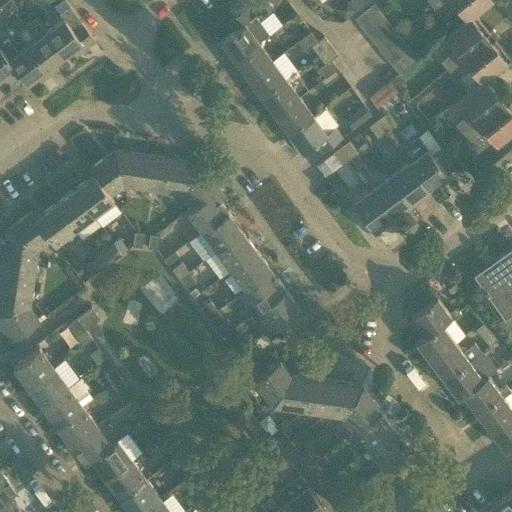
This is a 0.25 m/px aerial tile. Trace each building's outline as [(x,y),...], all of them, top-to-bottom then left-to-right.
[(12,0),(7,0),(0,5),(0,10),(3,15),(16,5),(12,0)] [(349,0),(357,10),(369,0),(349,0)] [(456,7),(466,19),(474,13),(490,0),(491,0),(492,0),(426,0),(432,7),(441,0),(447,0),(435,10),(442,18),(456,7)] [(355,18),(362,27),(380,12),(374,4),(355,18)] [(45,32),(63,56),(73,49),(77,54),(95,40),(69,5),(58,13),(63,18),(45,31),(45,32)] [(252,16),(245,7),(226,21),(233,31),(220,41),(228,51),(222,55),(229,63),(259,41),(269,34),(254,14),(252,16)] [(362,27),(369,36),(387,21),(380,12),(362,27)] [(489,31),(474,13),(466,19),(444,36),(455,49),(441,61),(447,69),(462,57),(464,61),(450,72),(457,80),(471,69),(481,81),(489,75),(506,62),(511,59),(495,39),(499,36),(492,29),(489,31)] [(53,63),(63,56),(45,32),(45,31),(35,17),(25,24),(35,39),(27,45),(49,75),(57,68),(53,63)] [(369,36),(377,45),(395,30),(387,21),(369,36)] [(377,45),(384,54),(402,40),(395,30),(377,45)] [(304,49),(311,45),(317,40),(310,31),(298,40),(304,49)] [(311,45),(318,54),(330,45),(324,36),(317,41),(317,40),(311,45)] [(7,38),(0,43),(0,46),(9,58),(8,59),(19,72),(18,73),(26,83),(36,76),(40,81),(49,75),(27,45),(17,52),(7,38)] [(384,54),(391,64),(409,48),(402,40),(384,54)] [(247,77),(272,59),(259,41),(229,63),(235,72),(240,68),(247,77)] [(318,54),(324,62),(325,62),(330,58),(331,58),(337,54),(330,45),(318,54)] [(19,72),(8,59),(9,58),(0,46),(0,77),(6,73),(10,79),(18,73),(19,72)] [(417,58),(409,48),(391,64),(398,73),(417,58)] [(324,62),(324,63),(318,68),(325,76),(337,67),(331,58),(330,58),(325,62),(324,62)] [(272,59),(247,77),(255,87),(249,91),(256,100),(286,78),(272,59)] [(479,124),(465,135),(471,143),(485,132),(496,145),(511,131),(511,104),(510,102),(511,100),(511,97),(507,91),(504,94),(489,75),(481,81),(459,99),(470,112),(456,124),(462,132),(476,121),(479,124)] [(268,104),(275,114),(299,96),(286,78),(256,100),(262,108),(268,104)] [(377,105),(395,90),(388,81),(370,96),(377,105)] [(299,96),(275,114),(282,124),(277,128),(283,137),(313,115),(299,96)] [(371,115),(364,104),(357,109),(365,120),(371,115)] [(342,137),(334,126),(337,124),(324,106),(313,115),(283,137),(289,145),(295,141),(302,151),(315,142),(322,151),(342,137)] [(377,119),(386,130),(394,124),(385,113),(377,119)] [(378,136),(386,130),(377,119),(369,125),(378,136)] [(349,140),(341,146),(349,157),(357,151),(349,140)] [(333,152),(341,163),(349,157),(341,146),(333,152)] [(427,148),(409,161),(429,188),(447,174),(427,148)] [(93,175),(111,196),(124,186),(114,149),(89,168),(93,175)] [(138,188),(143,153),(114,149),(124,186),(138,188)] [(143,153),(138,188),(167,192),(172,158),(143,153)] [(172,158),(167,192),(182,194),(200,162),(172,158)] [(410,202),(429,188),(409,161),(390,175),(410,202)] [(200,162),(182,194),(192,207),(213,192),(219,187),(200,162)] [(111,196),(93,175),(74,189),(94,215),(114,200),(111,196)] [(390,175),(372,189),(391,216),(410,202),(390,175)] [(94,215),(74,189),(55,203),(74,229),(94,215)] [(373,229),(391,216),(372,189),(353,203),(373,229)] [(213,192),(192,207),(187,210),(202,230),(227,211),(213,192)] [(36,217),(52,239),(55,244),(74,229),(55,203),(36,217)] [(6,230),(38,250),(52,239),(36,217),(31,211),(6,230)] [(216,250),(242,230),(227,211),(202,230),(216,250)] [(38,250),(6,230),(2,259),(36,264),(38,250)] [(256,250),(242,230),(216,250),(231,270),(256,250)] [(134,231),(132,245),(142,247),(144,233),(134,231)] [(150,234),(149,235),(147,247),(157,249),(159,235),(150,234)] [(94,256),(95,258),(102,267),(122,253),(114,242),(94,256)] [(511,309),(511,248),(475,275),(485,289),(484,290),(487,295),(488,294),(504,315),(511,309)] [(256,250),(231,270),(245,289),(271,269),(256,250)] [(86,265),(93,274),(102,267),(95,258),(86,265)] [(36,264),(2,259),(0,269),(0,287),(32,293),(36,264)] [(188,271),(181,261),(171,268),(179,278),(188,271)] [(285,289),(271,269),(245,289),(259,308),(285,289)] [(179,278),(186,287),(195,280),(188,271),(179,278)] [(32,293),(0,287),(0,314),(30,308),(32,293)] [(285,289),(259,308),(274,328),(300,309),(285,289)] [(411,315),(425,334),(441,321),(449,315),(448,312),(437,296),(411,315)] [(200,307),(208,317),(218,310),(210,300),(200,307)] [(77,317),(85,328),(100,318),(91,306),(77,317)] [(30,308),(0,314),(0,325),(12,342),(40,321),(30,308)] [(208,317),(214,326),(224,319),(218,310),(208,317)] [(85,328),(77,317),(68,323),(76,335),(85,328)] [(428,359),(455,339),(441,321),(425,334),(415,341),(428,359)] [(85,328),(76,335),(75,336),(82,344),(91,337),(85,328)] [(244,345),(234,353),(241,362),(251,355),(270,341),(264,333),(245,347),(244,345)] [(443,378),(469,358),(470,359),(481,351),(474,342),(462,350),(455,339),(428,359),(443,378)] [(13,366),(27,386),(53,366),(38,346),(13,366)] [(97,346),(87,354),(94,363),(104,356),(97,346)] [(457,398),(462,394),(488,375),(497,368),(482,349),(481,351),(470,359),(469,358),(443,378),(457,398)] [(254,378),(272,404),(290,374),(279,359),(254,378)] [(68,386),(53,366),(27,386),(42,405),(68,386)] [(104,374),(111,383),(120,376),(113,367),(104,374)] [(272,404),(303,408),(307,376),(290,374),(272,404)] [(506,384),(499,390),(488,375),(462,394),(476,413),(509,388),(506,384)] [(111,383),(118,393),(127,386),(120,376),(111,383)] [(331,380),(307,376),(303,408),(327,412),(331,380)] [(327,412),(344,414),(362,384),(331,380),(327,412)] [(354,428),(381,409),(362,384),(344,414),(354,428)] [(42,405),(56,424),(82,405),(68,386),(42,405)] [(509,388),(476,413),(490,431),(511,414),(511,407),(503,396),(511,390),(509,388)] [(138,408),(145,418),(155,410),(148,401),(138,408)] [(96,425),(82,405),(56,424),(71,444),(96,425)] [(245,424),(255,417),(247,407),(238,414),(245,424)] [(354,428),(369,448),(395,428),(381,409),(354,428)] [(162,420),(155,410),(145,418),(153,427),(162,420)] [(511,414),(490,431),(504,450),(511,444),(511,414)] [(252,433),(262,426),(255,417),(245,424),(252,433)] [(85,464),(91,459),(111,444),(96,425),(71,444),(85,464)] [(395,428),(369,448),(384,467),(410,448),(395,428)] [(273,438),(263,446),(269,453),(279,445),(280,447),(290,440),(283,431),(273,438)] [(117,440),(111,444),(91,459),(106,478),(131,459),(117,440)] [(177,440),(167,447),(174,456),(184,449),(177,440)] [(287,457),(293,452),(297,449),(290,440),(280,447),(286,455),(287,457)] [(286,455),(280,447),(279,445),(269,453),(259,461),(266,470),(286,455)] [(184,449),(174,456),(181,466),(191,459),(184,449)] [(298,459),(305,469),(315,462),(307,452),(298,459)] [(106,478),(120,498),(146,478),(131,459),(106,478)] [(257,477),(266,470),(259,461),(250,468),(257,477)] [(315,462),(305,469),(312,478),(322,471),(315,462)] [(0,501),(9,495),(16,491),(0,469),(0,501)] [(120,498),(130,511),(140,511),(160,497),(146,478),(120,498)] [(213,494),(215,480),(206,478),(203,492),(213,494)] [(221,481),(219,495),(228,496),(231,482),(221,481)] [(307,484),(288,498),(297,511),(324,511),(327,510),(307,484)] [(335,489),(325,496),(332,506),(342,499),(335,489)] [(478,509),(477,509),(476,509),(477,511),(511,511),(511,498),(508,493),(481,511),(478,511),(477,510),(478,509)] [(0,511),(21,511),(9,495),(0,501),(0,511)] [(140,511),(171,511),(160,497),(140,511)] [(297,511),(288,498),(269,511),(297,511)] [(267,511),(261,503),(248,511),(267,511)]
